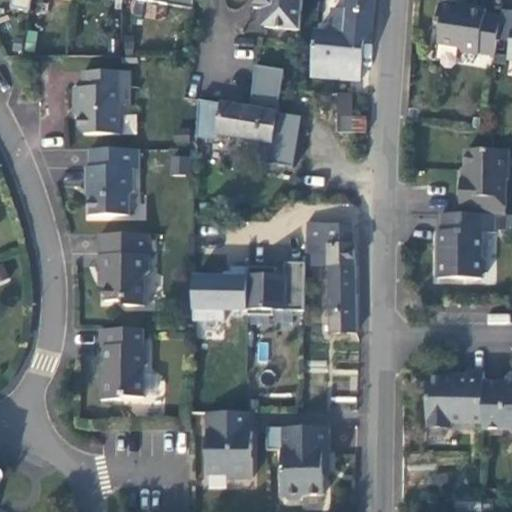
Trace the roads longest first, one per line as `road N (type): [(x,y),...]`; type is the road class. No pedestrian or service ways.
road 1 (residential): [(382,332),(393,0)]
road 2 (residential): [(0,121),(35,198),(52,274),(46,350),(18,430)]
road 3 (residential): [(380,511),(382,332)]
road 4 (residential): [(382,332),(511,336)]
